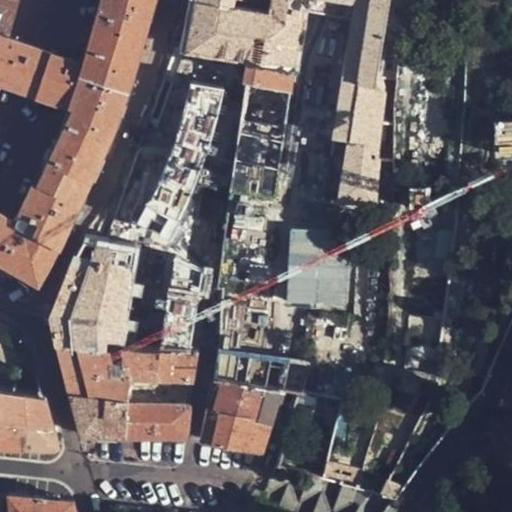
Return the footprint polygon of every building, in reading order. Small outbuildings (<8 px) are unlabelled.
[(0,0),(0,259),(41,283),(52,262),(59,250),(65,238),(70,230),(72,227),(75,221),(79,212),(84,201),(104,158),(117,127),(147,33),(156,0),(0,0)] [(197,0),(189,46),(250,57),(234,188),(279,192),(301,1),(348,7),(327,198),(372,203),(378,154),(372,153),(380,85),(372,83),(380,16),(389,16),(390,0),(197,0)] [(227,88),(191,80),(176,138),(158,182),(136,219),(171,237),(192,194),(211,150),(227,88)] [(511,118),(497,119),(500,153),(511,152),(511,118)] [(288,225),(290,303),(352,302),(350,223),(288,225)] [(87,238),(67,282),(130,286),(131,267),(119,262),(123,251),(101,243),(87,238)] [(240,257),(236,279),(265,284),(268,261),(240,257)] [(202,320),(205,291),(130,286),(67,282),(54,315),(143,318),(202,320)] [(54,315),(60,345),(135,346),(142,346),(143,318),(54,315)] [(69,377),(73,393),(130,396),(132,373),(135,346),(60,345),(69,377)] [(135,346),(132,373),(194,378),(198,347),(142,346),(135,346)] [(216,352),(214,377),(281,389),(290,391),(300,392),(344,399),(348,368),(216,352)] [(281,389),(214,377),(209,407),(272,419),(281,389)] [(342,411),(325,474),(348,480),(344,481),(385,492),(403,490),(407,476),(405,460),(415,425),(414,411),(406,409),(404,379),(395,411),(368,413),(366,384),(361,406),(342,401),(342,411)] [(0,415),(29,419),(57,423),(53,408),(49,392),(0,383),(0,415)] [(85,433),(127,433),(130,402),(130,396),(73,393),(77,406),(85,433)] [(130,402),(127,433),(188,434),(192,403),(130,402)] [(268,432),(272,419),(209,407),(207,422),(204,437),(263,449),(268,432)] [(0,441),(27,444),(29,419),(0,415),(0,441)] [(29,419),(27,444),(58,445),(60,441),(59,434),(57,423),(29,419)] [(13,511),(79,511),(78,506),(77,501),(24,494),(12,492),(13,511)]
